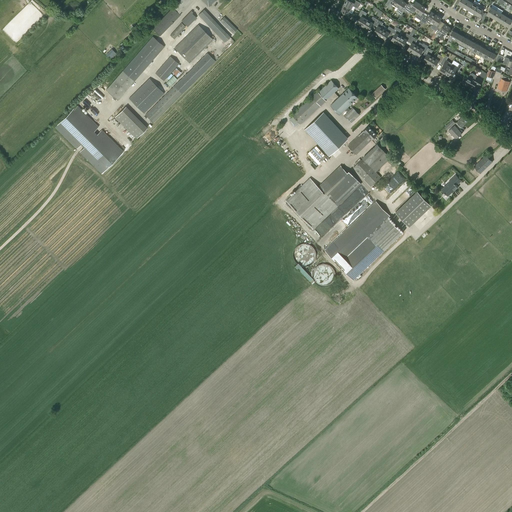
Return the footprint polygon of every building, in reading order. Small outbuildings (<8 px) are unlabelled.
[(160,36),(181,13),(180,12),(191,0),(179,0),(173,7),(152,28),(160,36)] [(353,0),(352,3),(347,0),(345,0),(343,5),(353,10),(355,7),(357,8),(360,3),(353,0)] [(396,6),(399,0),(391,0),(391,1),(389,0),(387,0),(385,5),(390,8),(393,4),(396,6)] [(400,15),(404,10),(402,8),(406,3),(401,0),(399,0),(396,6),(398,8),(395,12),(400,15)] [(413,13),(415,11),(419,4),(414,0),(410,6),(408,4),(404,10),(409,13),(410,11),(413,13)] [(468,10),(473,3),(467,0),(463,7),(468,10)] [(473,3),(468,10),(474,13),(478,6),(476,5),(473,3)] [(420,20),(424,15),(421,13),(425,8),(419,4),(415,11),(418,13),(415,17),(420,20)] [(351,20),(354,14),(352,13),(353,10),(343,5),(340,11),(346,14),(345,17),(351,20)] [(479,17),(483,10),(478,6),(474,13),(479,17)] [(492,17),(496,10),(490,7),(486,14),(492,17)] [(224,42),(230,37),(217,24),(204,10),(198,15),(212,29),(224,42)] [(363,26),(367,20),(364,18),(366,13),(361,10),(358,16),(360,17),(357,23),(363,26)] [(496,10),(492,17),(497,21),(501,13),(496,10)] [(187,26),(196,17),(192,13),(193,12),(191,11),(181,21),(187,26)] [(431,21),(435,15),(430,11),(426,16),(424,15),(420,20),(425,24),(426,22),(429,24),(431,21)] [(502,24),(506,17),(501,13),(497,21),(502,24)] [(436,31),(438,27),(439,25),(437,24),(440,18),(435,15),(431,21),(433,23),(430,27),(436,31)] [(233,33),(237,29),(224,17),(220,21),(233,33)] [(374,26),(377,20),(372,17),(370,21),(367,20),(363,26),(368,30),(372,24),(374,26)] [(508,27),(511,20),(506,17),(502,24),(508,27)] [(377,20),(374,26),(377,27),(373,33),(379,36),(383,29),(384,27),(382,25),(383,23),(377,20)] [(174,39),(185,26),(181,23),(170,35),(174,39)] [(445,34),(449,27),(444,24),(440,29),(438,27),(436,31),(434,33),(439,36),(442,32),(445,34)] [(189,63),(213,40),(198,25),(174,48),(189,63)] [(392,32),(393,30),(388,27),(385,31),(383,29),(379,36),(384,39),(388,34),(390,35),(392,32)] [(395,27),(393,30),(392,32),(394,34),(391,40),(397,43),(400,37),(402,34),(399,32),(400,30),(397,28),(396,27),(395,27)] [(454,40),(458,34),(452,30),(448,37),(454,40)] [(408,42),(411,37),(406,33),(403,39),(400,37),(397,43),(402,46),(406,41),(408,42)] [(459,43),(463,37),(458,34),(454,40),(459,43)] [(117,100),(164,46),(152,36),(105,90),(117,100)] [(413,53),(416,47),(413,45),(416,40),(411,37),(408,42),(410,43),(407,49),(413,53)] [(465,46),(469,40),(463,37),(459,43),(458,45),(464,48),(465,46)] [(470,49),(474,43),(469,40),(465,46),(470,49)] [(424,52),(427,47),(427,46),(422,43),(419,49),(416,47),(413,53),(418,56),(422,50),(424,52)] [(476,52),(479,46),(474,43),(470,49),(476,52)] [(480,56),(481,55),(485,49),(479,46),(476,52),(475,53),(480,56)] [(117,50),(114,47),(108,53),(111,56),(117,50)] [(428,64),(432,57),(430,55),(432,51),(427,47),(424,52),(423,53),(426,55),(423,60),(428,64)] [(481,55),(487,58),(490,52),(490,51),(491,50),(488,49),(487,50),(485,49),(481,55)] [(492,62),(496,55),(490,52),(487,58),(492,62)] [(152,122),(165,110),(212,63),(215,61),(207,53),(205,56),(158,103),(145,115),(152,122)] [(440,63),(443,57),(438,54),(435,59),(432,57),(428,64),(434,67),(437,61),(440,63)] [(445,74),(451,64),(448,63),(449,62),(446,60),(448,57),(445,55),(441,62),(444,63),(439,70),(445,74)] [(164,81),(178,64),(170,56),(155,73),(164,81)] [(458,71),(462,65),(459,63),(457,67),(454,65),(453,66),(451,64),(445,74),(451,77),(455,70),(458,71)] [(492,78),(495,72),(489,69),(486,76),(492,78)] [(477,77),(476,75),(472,73),(470,74),(469,75),(468,75),(467,78),(466,77),(465,79),(465,80),(464,82),(473,88),(475,83),(479,85),(482,80),(477,77)] [(170,86),(177,79),(173,75),(166,82),(170,86)] [(509,79),(502,76),(501,79),(498,88),(502,90),(501,92),(505,93),(509,82),(508,82),(509,79)] [(143,113),(164,93),(149,79),(129,99),(143,113)] [(300,124),(339,88),(331,80),(318,92),(317,91),(292,115),(300,124)] [(375,98),(385,89),(381,86),(372,94),(375,98)] [(340,114),(358,97),(349,88),(331,105),(340,114)] [(99,127),(77,105),(54,127),(76,149),(81,144),(94,131),(99,127)] [(136,139),(147,128),(126,106),(115,117),(136,139)] [(344,116),(347,119),(355,111),(352,108),(344,116)] [(347,119),(351,123),(359,115),(355,111),(347,119)] [(324,151),(343,134),(323,112),(304,129),(324,151)] [(462,127),(469,120),(464,115),(457,122),(462,127)] [(449,128),(455,122),(452,120),(446,125),(449,128)] [(456,139),(462,133),(454,125),(448,131),(456,139)] [(356,154),(376,135),(368,126),(348,146),(356,154)] [(124,151),(102,130),(97,134),(84,148),(79,152),(101,174),(124,151)] [(84,148),(97,134),(94,131),(81,144),(84,148)] [(273,143),(280,137),(279,135),(271,141),(273,143)] [(390,158),(383,151),(379,146),(380,145),(378,143),(353,168),(371,187),(380,178),(375,172),(390,158)] [(312,149),(316,153),(312,157),(317,161),(325,154),(316,145),(312,149)] [(444,154),(450,149),(446,145),(440,150),(444,154)] [(338,148),(318,165),(323,170),(342,153),(338,148)] [(480,174),(492,162),(486,156),(474,167),(480,174)] [(314,229),(361,184),(349,171),(347,173),(340,166),(318,187),(310,178),(286,200),(314,229)] [(454,191),(458,187),(457,185),(461,181),(456,175),(447,183),(448,184),(442,189),(444,192),(445,193),(448,196),(454,190),(454,191)] [(409,226),(431,206),(417,191),(396,212),(409,226)] [(402,233),(388,218),(390,216),(376,201),(327,248),(355,278),(402,233)] [(301,248),(297,249),(298,254),(300,254),(302,256),(302,258),(302,259),(304,259),(304,261),(306,259),(306,258),(312,259),(313,258),(312,257),(313,256),(315,254),(311,253),(310,250),(309,247),(307,244),(305,244),(300,245),(301,248)] [(296,266),(312,283),(315,280),(299,263),(296,266)] [(317,281),(323,281),(323,270),(331,270),(331,274),(332,274),(332,264),(315,264),(315,277),(317,277),(317,281)]
